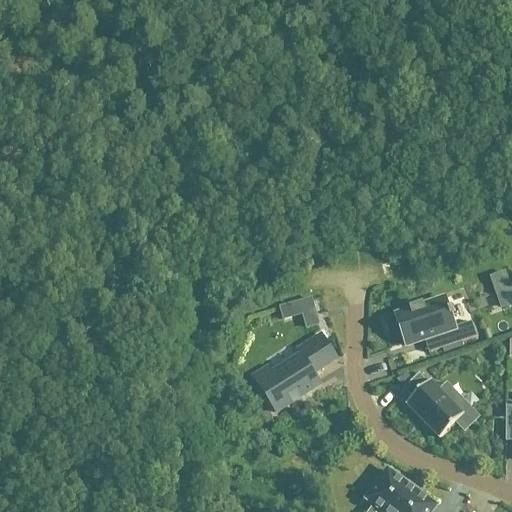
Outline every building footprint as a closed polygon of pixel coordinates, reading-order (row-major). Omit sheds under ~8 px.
[(298,304),(301,318),(305,332),(319,328),(311,300),(298,304)] [(394,318),(405,348),(423,342),(425,342),(427,346),(439,342),(442,350),(440,350),(440,351),(476,339),(471,324),(454,330),(450,319),(454,318),(452,312),(448,313),(444,303),(445,303),(444,301),(423,308),(423,307),(408,312),(409,313),(394,318)] [(336,362),(326,347),(321,338),(297,352),(300,357),(270,376),(267,370),(254,379),(257,385),(256,385),(275,415),(291,405),(290,404),(298,399),(299,400),(319,387),(313,376),(324,369),(336,362)] [(443,397),(438,392),(429,383),(427,385),(418,376),(402,392),(411,401),(405,406),(438,441),(454,426),(469,411),(450,391),(443,397)] [(387,473),(366,502),(378,511),(433,511),(435,509),(387,473)]
